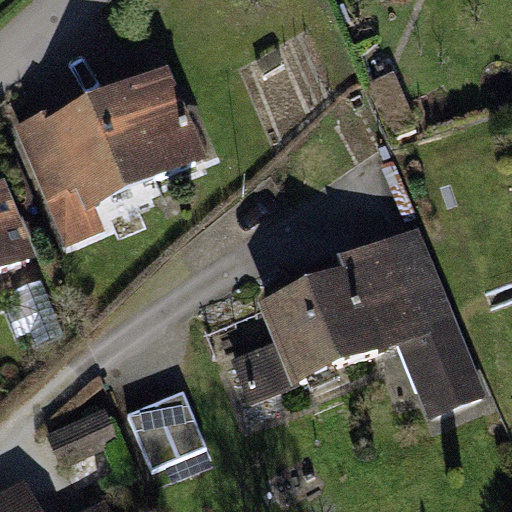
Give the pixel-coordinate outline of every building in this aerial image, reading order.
[(174,82),(24,140),(59,229),(209,170),(174,82)] [(4,191),(0,193),(0,281),(36,267),(4,191)] [(417,242),(256,314),(294,399),(400,351),(433,424),(487,400),(417,242)] [(138,416),(153,472),(211,456),(196,400),(138,416)] [(66,465),(122,449),(114,421),(58,437),(66,465)]
